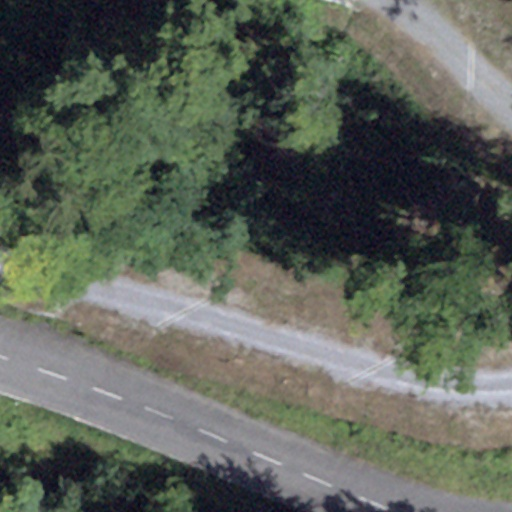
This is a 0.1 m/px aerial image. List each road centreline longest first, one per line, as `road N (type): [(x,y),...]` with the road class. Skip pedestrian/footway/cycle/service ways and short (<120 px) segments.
road 1 (track): [(0,271),(182,305),(403,380),(511,390)]
road 2 (tertiary): [(0,359),(413,511)]
road 3 (track): [(511,100),(394,0)]
